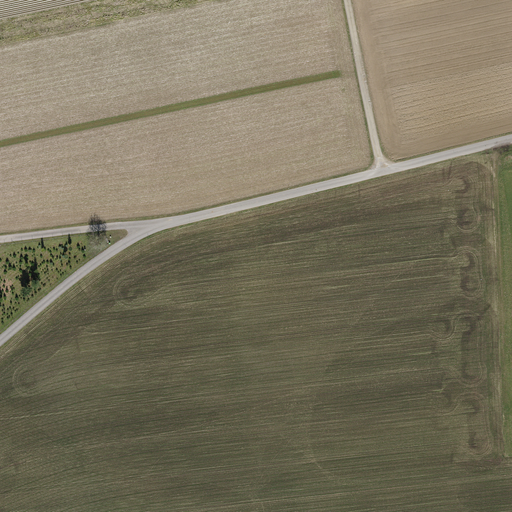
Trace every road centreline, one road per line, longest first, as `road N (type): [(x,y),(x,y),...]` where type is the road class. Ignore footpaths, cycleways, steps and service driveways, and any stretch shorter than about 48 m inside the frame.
road 1 (unclassified): [(511,141),(149,227),(0,343)]
road 2 (track): [(384,171),(348,0)]
road 3 (track): [(149,227),(0,239)]
